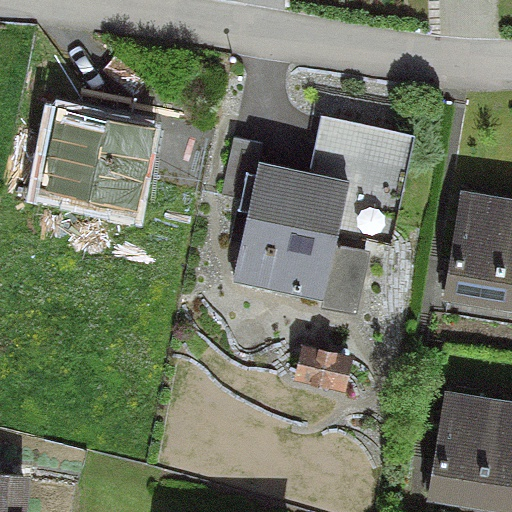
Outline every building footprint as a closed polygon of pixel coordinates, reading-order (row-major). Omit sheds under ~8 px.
[(126,209),(133,177),(142,131),(60,115),(44,192),(126,209)] [(319,299),(344,183),(255,164),(258,145),(229,139),(217,198),(246,204),(230,280),(319,299)] [(511,205),(460,198),(445,297),(511,307),(511,205)] [(296,378),(336,388),(342,362),(302,352),(296,378)] [(511,408),(445,397),(428,497),(506,509),(511,472),(511,408)] [(0,476),(0,511),(17,511),(20,478),(0,476)]
